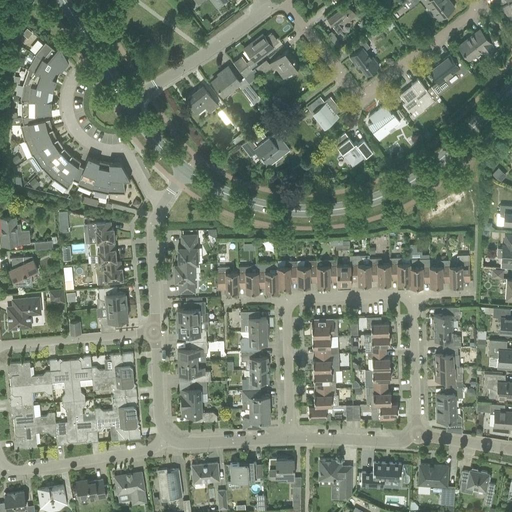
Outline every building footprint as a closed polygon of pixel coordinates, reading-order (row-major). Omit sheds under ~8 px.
[(410,0),(408,0),(404,4),(408,9),(414,5),(413,3),(410,0)] [(421,0),(428,8),(432,5),(441,17),(439,19),(438,18),(439,19),(454,7),(448,0),(421,0)] [(511,19),(511,18),(511,0),(502,0),(502,3),(503,5),(501,6),(511,19)] [(341,26),(356,15),(347,3),(327,19),(338,32),(343,28),(341,26)] [(388,17),(383,21),(387,27),(392,23),(388,17)] [(26,28),(22,33),(27,38),(32,33),(26,28)] [(481,50),(485,55),(495,48),(480,29),(458,46),(468,60),(481,50)] [(246,63),(247,65),(239,71),(244,77),(252,70),(251,68),(257,64),(256,63),(274,49),(263,34),(255,39),(256,41),(252,44),(251,43),(244,48),(252,58),(246,63)] [(370,47),(363,39),(352,47),(356,52),(350,57),(356,65),(358,64),(366,75),(379,66),(373,58),(371,59),(365,50),(370,47)] [(45,41),(34,54),(61,70),(61,69),(68,61),(59,45),(55,50),(45,41)] [(344,49),(341,45),(336,48),(339,53),(344,49)] [(501,46),(496,50),(500,56),(505,52),(501,46)] [(287,50),(271,62),(262,70),(266,75),(275,68),(283,78),(299,66),(287,50)] [(35,55),(27,69),(55,79),(56,79),(61,69),(61,70),(34,54),(34,55),(35,55)] [(434,64),(427,70),(430,73),(429,73),(430,75),(431,75),(432,75),(436,82),(437,82),(438,84),(459,68),(451,58),(449,55),(435,65),(434,64)] [(244,77),(239,81),(228,66),(222,71),(223,72),(212,81),(223,95),(237,84),(253,104),(260,98),(251,86),(249,83),(244,77)] [(27,69),(22,84),(52,90),(52,89),(56,79),(55,79),(27,69)] [(254,69),(252,70),(244,77),(249,83),(259,75),(254,69)] [(411,112),(416,108),(420,112),(439,97),(431,86),(426,90),(417,79),(411,84),(412,86),(404,92),(404,91),(400,94),(399,94),(405,103),(404,104),(403,103),(402,104),(409,112),(409,113),(413,119),(414,118),(411,114),(411,112)] [(52,90),(22,84),(22,85),(23,85),(20,100),(51,100),(52,89),(52,90)] [(218,105),(209,94),(203,86),(186,99),(197,112),(205,106),(210,112),(218,105)] [(314,112),(326,127),(339,117),(336,113),(341,110),(330,96),(324,101),(320,96),(307,106),(312,113),(314,112)] [(51,100),(20,100),(20,101),(21,101),(21,117),(51,111),(51,100)] [(371,122),(375,128),(372,130),(379,139),(388,131),(387,129),(393,125),(394,127),(400,122),(399,120),(403,116),(399,110),(394,114),(392,111),(391,112),(384,104),(369,117),(373,121),(371,122)] [(221,109),(230,121),(234,117),(226,106),(221,109)] [(51,111),(21,117),(23,124),(20,125),(24,141),(52,129),(52,128),(49,117),(44,119),(43,113),(51,112),(51,111)] [(52,128),(52,129),(24,141),(25,141),(31,155),(57,138),(56,138),(52,128)] [(244,130),(239,134),(243,138),(247,135),(244,130)] [(257,145),(251,137),(241,145),(250,157),(256,152),(268,167),(275,161),(290,150),(276,132),(269,137),(268,136),(257,145)] [(353,144),(348,137),(345,132),(333,141),(350,163),(351,164),(354,165),(356,164),(372,151),(363,139),(357,144),(355,142),(353,144)] [(57,138),(31,155),(31,156),(32,155),(41,168),(63,147),(57,138),(56,138),(57,138)] [(63,147),(41,168),(41,169),(42,168),(53,180),(71,155),(70,155),(63,147)] [(17,154),(11,159),(15,165),(21,160),(17,154)] [(71,155),(53,180),(54,179),(67,189),(70,181),(72,179),(77,182),(78,182),(84,167),(83,167),(79,165),(80,161),(71,154),(70,155),(71,155)] [(229,154),(224,158),(228,163),(233,159),(229,154)] [(76,184),(77,185),(92,191),(98,161),(88,157),(83,167),(84,167),(78,182),(77,182),(76,184)] [(98,161),(92,191),(93,190),(108,193),(109,163),(98,160),(98,161)] [(109,162),(109,163),(108,193),(125,193),(123,180),(129,180),(120,163),(109,162)] [(497,169),(492,174),(500,182),(505,177),(497,169)] [(33,179),(29,183),(35,189),(38,185),(33,179)] [(135,199),(132,204),(138,208),(141,202),(135,199)] [(511,205),(507,205),(500,205),(499,215),(504,217),(503,225),(511,225),(511,205)] [(67,211),(58,211),(59,223),(68,222),(67,211)] [(16,224),(15,216),(0,217),(0,225),(0,227),(0,226),(0,234),(0,235),(1,235),(2,245),(30,243),(29,230),(21,230),(20,223),(16,224)] [(105,222),(87,223),(88,234),(96,237),(97,242),(109,241),(114,241),(114,240),(113,228),(111,228),(106,229),(105,222)] [(500,249),(499,256),(501,257),(500,267),(511,268),(511,234),(505,234),(504,245),(502,244),(502,248),(500,249)] [(174,264),(198,263),(196,235),(181,235),(181,247),(177,247),(178,255),(176,257),(176,264),(174,264)] [(35,249),(53,248),(52,240),(34,242),(35,249)] [(97,242),(89,242),(90,255),(98,254),(98,262),(115,261),(116,261),(115,249),(109,249),(109,241),(97,242)] [(70,245),(61,246),(62,254),(70,253),(70,245)] [(456,266),(449,266),(449,279),(449,282),(449,286),(455,286),(456,285),(462,285),(462,281),(462,278),(469,278),(469,259),(469,256),(469,254),(457,254),(457,260),(456,263),(456,266)] [(360,255),(350,255),(350,265),(350,278),(357,277),(358,281),(358,284),(364,284),(365,285),(371,285),(371,284),(370,280),(370,277),(370,264),(363,264),(363,262),(361,258),(360,255)] [(12,267),(8,269),(13,279),(13,286),(25,285),(24,274),(37,268),(33,258),(30,260),(28,256),(11,257),(12,267)] [(401,257),(389,258),(390,264),(390,276),(397,276),(397,279),(397,283),(404,283),(410,283),(409,267),(409,263),(402,263),(402,261),(401,257)] [(381,258),(369,258),(370,264),(370,277),(377,277),(377,280),(377,284),(384,283),(385,284),(390,284),(390,283),(390,280),(390,276),(390,264),(382,264),(382,262),(381,258)] [(324,266),(317,266),(317,279),(317,282),(317,286),(322,286),(323,285),(330,285),(330,281),(330,278),(337,278),(336,265),(336,259),(325,260),(324,263),(324,266)] [(267,262),(257,262),(257,272),(258,284),(265,284),(265,287),(265,291),(271,291),(272,292),(278,292),(278,291),(278,288),(278,287),(277,287),(277,267),(277,260),(268,264),(267,262)] [(284,267),(277,267),(277,287),(278,287),(278,288),(283,288),(284,287),(290,286),(290,283),(290,279),(297,279),(297,266),(297,260),(285,261),(284,265),(284,267)] [(304,266),(297,266),(297,279),(297,282),(297,287),(303,287),(303,286),(310,286),(310,279),(317,279),(317,266),(316,260),(305,260),(304,264),(304,266)] [(416,267),(409,267),(410,283),(410,287),(415,287),(416,286),(423,286),(422,282),(422,279),(429,279),(429,266),(429,260),(418,261),(416,265),(416,267)] [(436,266),(429,266),(429,279),(429,282),(429,286),(429,287),(435,287),(436,286),(442,286),(442,282),(442,279),(449,279),(449,266),(449,260),(437,260),(436,264),(436,266)] [(98,262),(95,263),(96,274),(104,276),(105,281),(107,281),(107,283),(114,282),(114,280),(123,280),(121,267),(116,268),(115,261),(98,262)] [(198,263),(174,264),(174,265),(172,267),(173,271),(174,273),(175,281),(179,281),(179,293),(195,292),(194,264),(198,264),(198,263)] [(350,265),(336,265),(337,278),(337,281),(337,289),(342,289),(349,288),(351,288),(350,281),(350,278),(350,265)] [(249,266),(237,266),(237,272),(238,285),(245,285),(245,288),(245,292),(251,292),(252,293),(258,292),(258,287),(258,284),(257,272),(250,272),(250,270),(249,266)] [(229,267),(217,267),(218,286),(225,285),(225,289),(225,292),(232,292),(232,293),(238,293),(238,288),(238,285),(237,272),(230,272),(230,270),(229,267)] [(492,269),(491,277),(502,278),(503,270),(492,269)] [(107,307),(126,305),(125,293),(122,293),(119,291),(117,292),(116,286),(98,288),(99,298),(106,301),(107,307)] [(50,301),(54,300),(54,303),(64,302),(63,289),(49,290),(50,301)] [(30,326),(29,314),(40,313),(39,297),(13,299),(13,307),(8,307),(9,328),(30,326)] [(176,322),(199,321),(199,314),(203,314),(205,312),(205,301),(184,302),(186,302),(186,309),(184,310),(183,309),(177,309),(177,314),(176,316),(176,322)] [(126,305),(107,307),(107,315),(99,316),(101,332),(115,330),(114,322),(118,322),(121,320),(127,319),(127,312),(128,311),(128,307),(126,307),(126,305)] [(433,314),(433,319),(432,319),(432,325),(434,325),(434,327),(452,327),(452,320),(455,320),(455,317),(460,317),(459,307),(441,307),(441,314),(433,314)] [(510,309),(496,308),(493,307),(492,317),(497,317),(497,321),(500,321),(499,333),(511,333),(511,317),(509,317),(510,309)] [(248,330),(268,330),(268,323),(266,321),(266,317),(257,317),(257,311),(240,311),(240,321),(244,324),(248,324),(248,330)] [(371,329),(371,334),(363,334),(363,335),(389,334),(388,322),(380,323),(380,317),(366,317),(366,328),(370,328),(370,329),(371,329)] [(333,329),(333,328),(333,318),(318,318),(319,325),(311,325),(312,336),(329,336),(329,330),(329,329),(333,329)] [(70,322),(71,334),(80,333),(80,328),(78,328),(78,321),(70,322)] [(199,321),(176,322),(176,328),(178,330),(178,335),(184,335),(185,333),(187,335),(187,341),(185,341),(185,342),(190,341),(206,341),(206,330),(204,328),(200,328),(199,321)] [(452,327),(434,327),(434,329),(432,329),(432,336),(434,336),(434,341),(442,340),(442,347),(445,347),(457,347),(460,347),(460,336),(456,336),(456,333),(452,334),(452,327)] [(268,330),(248,330),(249,337),(243,337),(240,340),(240,350),(241,350),(259,350),(260,350),(260,349),(258,349),(258,343),(260,341),(262,343),(267,343),(267,339),(269,337),(268,330)] [(389,345),(389,334),(363,335),(363,342),(365,342),(365,352),(367,352),(382,351),(382,345),(389,345)] [(329,341),(329,336),(312,336),(312,347),(319,347),(319,353),(338,353),(338,346),(330,346),(330,341),(329,341)] [(478,339),(477,348),(485,348),(485,340),(478,339)] [(507,340),(497,340),(489,339),(488,355),(493,355),(493,357),(497,357),(497,366),(511,366),(511,349),(506,349),(507,340)] [(206,341),(190,341),(190,349),(177,349),(178,362),(197,361),(197,355),(200,355),(200,353),(207,352),(207,341),(206,341)] [(434,354),(435,359),(433,360),(433,366),(435,366),(435,367),(458,367),(458,366),(453,366),(452,354),(457,354),(457,347),(445,347),(445,354),(434,354)] [(259,350),(241,350),(241,361),(245,361),(245,363),(249,363),(249,369),(268,369),(267,367),(269,367),(269,361),(267,361),(267,356),(259,357),(259,350)] [(382,351),(367,352),(367,359),(371,359),(371,364),(372,364),(372,369),(390,369),(389,357),(382,357),(382,351)] [(96,366),(91,367),(92,378),(133,375),(132,367),(130,365),(133,360),(133,352),(110,354),(111,368),(99,369),(96,366)] [(338,353),(319,353),(320,359),(312,360),(313,371),(330,370),(335,370),(339,370),(339,363),(338,353)] [(78,359),(70,359),(73,400),(85,399),(84,394),(81,391),(80,379),(92,378),(91,367),(90,356),(84,356),(80,361),(78,359)] [(73,400),(70,359),(62,360),(60,362),(55,359),(49,359),(50,370),(51,370),(52,382),(64,381),(65,393),(62,397),(62,401),(73,400)] [(51,370),(50,370),(45,371),(42,374),(31,376),(29,361),(6,363),(7,371),(12,375),(10,377),(10,385),(52,382),(51,370)] [(197,361),(178,362),(178,375),(190,374),(190,381),(206,381),(210,381),(210,370),(201,371),(201,367),(197,368),(197,361)] [(435,367),(435,374),(433,374),(434,380),(435,381),(436,381),(441,381),(441,380),(450,380),(450,382),(454,382),(454,387),(462,387),(463,387),(462,372),(458,373),(458,367),(435,367)] [(268,369),(249,369),(250,376),(246,376),(246,379),(242,379),(242,389),(258,389),(260,389),(260,382),(268,382),(268,377),(270,377),(269,371),(268,371),(268,369)] [(390,369),(372,369),(364,369),(365,387),(368,387),(383,386),(383,380),(390,380),(390,369)] [(335,370),(330,370),(313,371),(313,382),(320,382),(320,388),(335,388),(335,382),(336,382),(335,370)] [(502,374),(492,374),(484,373),(483,385),(489,385),(488,397),(495,398),(505,398),(505,397),(511,397),(511,382),(502,381),(502,374)] [(134,383),(133,375),(92,378),(93,390),(98,389),(101,385),(113,384),(114,397),(136,395),(136,389),(132,385),(134,383)] [(206,381),(190,381),(189,382),(190,389),(181,389),(181,394),(180,394),(180,402),(201,401),(201,393),(207,392),(206,381)] [(52,382),(10,385),(11,393),(13,395),(10,400),(10,406),(33,404),(32,392),(44,390),(48,394),(53,393),(52,382)] [(383,392),(383,386),(368,387),(368,393),(372,393),(373,398),(373,404),(396,403),(390,403),(390,398),(391,398),(390,392),(383,392)] [(462,387),(454,387),(444,387),(444,388),(448,387),(448,394),(436,394),(436,407),(455,407),(454,400),(458,399),(458,397),(462,397),(462,387)] [(335,388),(320,388),(321,394),(313,394),(314,400),(314,405),(308,406),(325,405),(325,406),(332,405),(331,400),(332,400),(331,394),(335,394),(335,388)] [(242,389),(241,389),(242,401),(249,401),(249,408),(269,408),(268,395),(258,395),(258,389),(242,389)] [(136,395),(114,397),(115,409),(103,410),(99,407),(94,407),(95,419),(136,415),(136,407),(133,405),(137,401),(136,395)] [(85,404),(85,399),(73,400),(77,441),(85,441),(87,438),(91,442),(98,441),(97,430),(96,430),(95,419),(83,420),(82,408),(85,404)] [(67,421),(55,422),(56,434),(57,445),(63,444),(67,440),(69,442),(77,441),(73,400),(62,401),(62,406),(66,409),(67,421)] [(201,401),(180,402),(181,410),(182,416),(188,416),(188,419),(193,419),(193,421),(217,421),(217,415),(212,411),(203,412),(203,409),(201,409),(201,401)] [(379,409),(379,411),(371,411),(371,419),(393,419),(393,415),(397,414),(397,409),(396,403),(373,404),(379,404),(379,409)] [(504,404),(496,404),(490,403),(489,413),(494,414),(493,426),(511,427),(511,422),(511,411),(504,411),(504,404)] [(33,404),(10,406),(11,412),(15,416),(13,418),(14,426),(55,422),(54,411),(49,411),(46,415),(34,416),(33,404)] [(325,405),(308,406),(308,411),(308,417),(323,417),(323,421),(330,420),(330,412),(326,412),(326,411),(325,406),(325,405)] [(455,414),(455,407),(436,407),(437,421),(449,420),(449,431),(446,430),(445,430),(462,433),(461,417),(458,414),(455,414)] [(269,408),(249,408),(250,416),(242,416),(243,428),(259,428),(259,421),(269,421),(269,408)] [(136,415),(95,419),(96,430),(97,430),(101,430),(104,426),(116,425),(117,439),(140,437),(139,429),(135,426),(137,423),(136,415)] [(55,422),(14,426),(15,434),(17,436),(13,440),(14,449),(37,447),(36,432),(48,431),(51,434),(56,434),(55,422)] [(276,457),(268,457),(269,468),(269,478),(276,478),(276,481),(293,480),(293,477),(293,460),(293,459),(287,459),(276,459),(276,457)] [(319,459),(319,479),(319,484),(331,484),(331,498),(347,498),(350,495),(351,466),(340,466),(341,460),(319,459)] [(238,461),(239,463),(230,463),(231,480),(240,480),(240,482),(254,481),(254,479),(257,479),(256,462),(253,462),(253,460),(244,461),(238,461)] [(361,471),(360,485),(383,486),(383,479),(400,480),(401,463),(373,461),(372,472),(361,471)] [(191,465),(193,483),(219,480),(217,462),(191,465)] [(454,505),(455,489),(445,489),(445,486),(447,486),(449,466),(420,464),(419,484),(430,485),(430,491),(441,492),(441,504),(454,505)] [(171,497),(182,496),(179,469),(167,470),(166,468),(157,469),(162,501),(171,500),(171,497)] [(462,480),(461,486),(460,491),(472,494),(473,488),(486,491),(483,504),(491,505),(495,484),(488,482),(490,474),(470,470),(470,472),(462,470),(462,480)] [(131,472),(127,473),(126,473),(126,474),(114,476),(117,494),(126,492),(127,497),(131,497),(132,503),(145,501),(143,490),(144,489),(141,472),(131,473),(131,472)] [(105,497),(103,479),(94,481),(87,483),(87,481),(76,482),(79,501),(97,498),(97,499),(105,497)] [(59,510),(66,504),(63,485),(53,486),(53,487),(48,488),(47,487),(37,489),(40,508),(49,511),(59,510)] [(217,490),(219,508),(227,508),(225,490),(217,490)] [(0,511),(7,511),(7,510),(15,509),(15,511),(23,510),(26,506),(23,491),(7,494),(4,497),(5,502),(0,502),(0,511)] [(254,505),(253,505),(253,510),(264,510),(264,494),(256,495),(256,499),(256,501),(256,503),(255,504),(254,505)]
